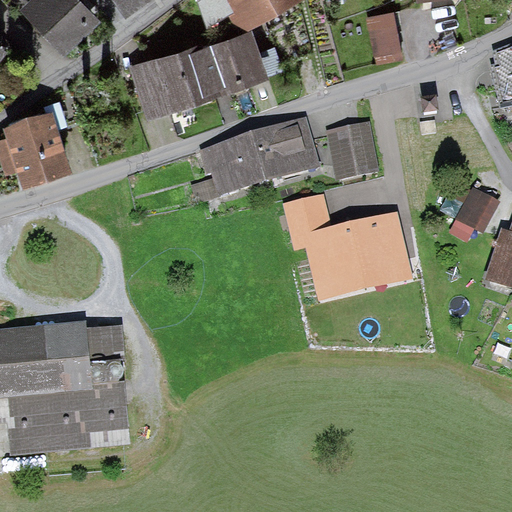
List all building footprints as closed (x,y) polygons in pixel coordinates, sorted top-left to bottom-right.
[(6,0),(19,14),(27,6),(65,47),(91,23),(69,0),(6,0)] [(233,15),(238,24),(281,0),(202,0),(199,2),(211,28),(233,15)] [(369,17),(377,56),(400,51),(392,13),(369,17)] [(259,72),(247,37),(213,49),(225,84),(259,72)] [(132,72),(146,111),(225,84),(213,49),(211,44),(132,72)] [(511,106),(511,48),(495,55),(498,69),(494,70),(502,108),(511,106)] [(21,163),(27,179),(65,167),(53,131),(83,121),(74,95),(44,105),(46,113),(9,125),(13,137),(0,141),(0,147),(2,147),(8,167),(21,163)] [(422,103),(424,115),(437,113),(435,101),(422,103)] [(436,133),(434,122),(420,124),(422,135),(436,133)] [(229,195),(228,191),(313,166),(303,134),(295,136),(292,127),(208,151),(202,153),(208,173),(214,171),(221,197),(229,195)] [(334,136),(341,176),(372,169),(364,130),(334,136)] [(473,192),(458,221),(476,231),(492,202),(473,192)] [(511,236),(506,234),(492,278),(511,284),(511,236)] [(117,335),(0,345),(0,393),(10,393),(16,452),(124,443),(118,383),(122,380),(123,375),(121,368),(117,335)]
